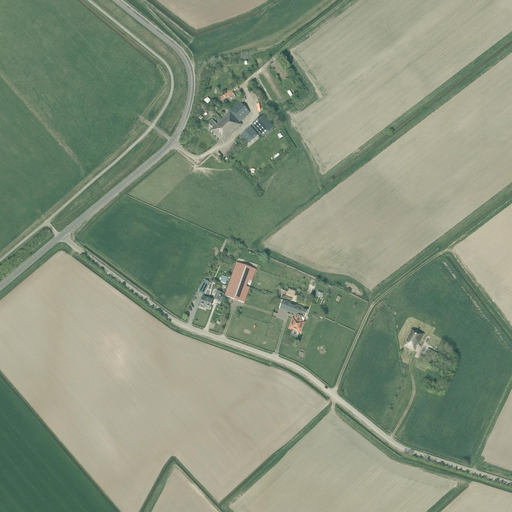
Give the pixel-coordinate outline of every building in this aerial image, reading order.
[(231,90),(221,96),(224,100),(233,94),(239,90),(237,86),(231,90)] [(213,120),(209,124),(213,128),(211,130),(219,139),(220,139),(223,142),(229,138),(242,125),(240,122),(250,113),(240,102),(231,110),(229,108),(228,110),(230,112),(217,125),(213,120)] [(263,115),(251,125),(262,137),(274,127),(263,115)] [(251,127),(241,136),(248,144),(259,135),(251,127)] [(236,263),(225,296),(244,303),(249,288),(246,287),(248,280),(252,281),(256,270),(236,263)] [(205,280),(199,292),(203,295),(209,282),(205,280)] [(200,305),(199,307),(203,309),(204,307),(210,309),(213,300),(203,297),(200,305)] [(289,328),(300,333),(304,323),(303,322),(308,310),(282,301),(279,308),(295,315),(294,320),(292,319),(289,328)] [(406,342),(404,346),(414,352),(417,346),(417,347),(424,334),(416,330),(415,332),(411,330),(405,341),(406,342)] [(438,354),(428,349),(426,352),(436,357),(438,354)]
